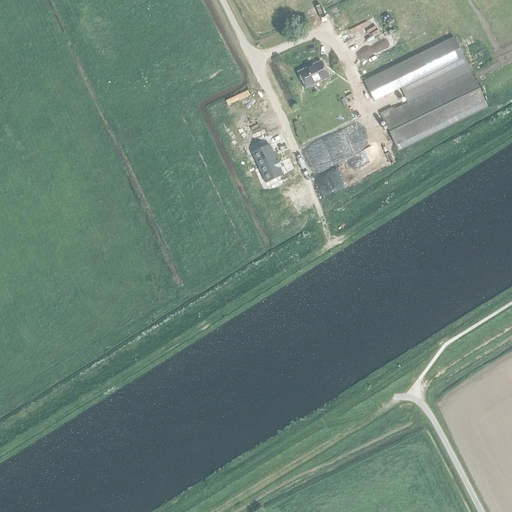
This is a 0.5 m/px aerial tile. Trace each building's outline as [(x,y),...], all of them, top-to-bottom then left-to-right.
[(400,89),(407,103),(470,72),(462,56),(454,38),(363,82),(373,102),(400,89)] [(298,73),(305,88),(329,76),(322,62),(298,73)] [(470,72),(421,96),(380,116),(397,150),(487,106),(470,72)] [(254,118),(266,115),(262,101),(250,104),(254,118)] [(353,132),(311,151),(320,171),(362,153),(353,132)] [(269,145),(251,152),(263,182),(281,175),(269,145)]
